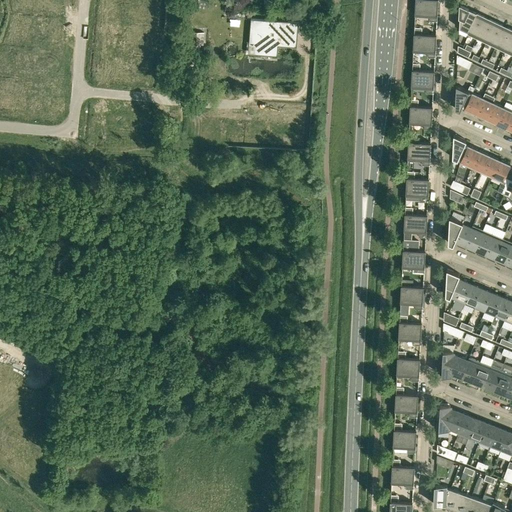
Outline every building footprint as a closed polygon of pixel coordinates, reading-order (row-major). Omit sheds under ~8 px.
[(103,6),(102,17),(120,19),(121,15),(127,16),(128,8),(136,9),(136,0),(118,0),(118,2),(106,1),(103,0),(102,6),(103,6)] [(436,21),(437,21),(438,0),(415,0),(415,15),(416,15),(416,13),(430,14),(429,21),(436,21)] [(469,32),(478,13),(469,9),(460,5),(459,28),(469,32)] [(469,32),(478,37),(487,18),(478,13),(469,32)] [(478,37),(487,41),(496,22),(487,18),(478,37)] [(252,19),(250,44),(256,44),(255,53),(273,54),(274,46),(285,46),(285,37),(295,38),(296,22),(252,19)] [(496,45),(505,26),(496,22),(487,41),(496,45)] [(511,35),(511,29),(505,26),(496,45),(505,50),(511,35)] [(205,33),(191,32),(190,44),(189,53),(202,54),(202,46),(204,46),(205,33)] [(436,35),(422,34),(414,33),(413,51),(414,51),(414,49),(428,50),(428,57),(435,57),(436,35)] [(471,52),(465,49),(458,46),(460,47),(458,52),(468,57),(471,52)] [(19,49),(18,64),(22,65),(20,77),(45,79),(47,65),(48,51),(43,51),(19,49)] [(460,56),(457,62),(469,68),(471,62),(460,56)] [(435,71),(420,70),(413,69),(412,69),(411,87),(412,87),(412,85),(426,86),(426,93),(433,93),(435,71)] [(465,108),(464,108),(465,109),(472,92),(475,87),(470,85),(468,90),(456,85),(455,108),(460,110),(462,106),(465,108)] [(472,92),(465,109),(475,113),(483,97),(472,92)] [(483,97),(475,113),(486,118),(493,102),(483,97)] [(493,102),(486,118),(496,123),(504,106),(493,102)] [(94,104),(93,118),(100,119),(110,120),(117,120),(117,119),(140,121),(141,111),(118,109),(118,106),(107,105),(103,104),(94,104)] [(433,106),(418,106),(411,105),(410,105),(409,123),(410,123),(410,121),(424,121),(424,129),(431,129),(432,129),(433,106)] [(506,128),(511,115),(511,110),(504,107),(504,106),(496,123),(506,128)] [(199,113),(199,129),(221,130),(221,136),(238,137),(238,125),(223,124),(223,114),(199,113)] [(460,161),(461,161),(468,145),(464,144),(466,140),(454,134),(452,157),(457,160),(458,159),(461,160),(460,161)] [(416,142),(409,141),(408,141),(407,159),(408,159),(408,157),(422,157),(422,165),(429,165),(430,165),(431,142),(416,142)] [(479,150),(468,145),(461,161),(471,166),(479,150)] [(471,166),(482,171),(489,154),(479,150),(471,166)] [(499,159),(489,154),(482,171),(492,176),(499,159)] [(510,164),(499,159),(492,176),(492,175),(502,180),(497,191),(504,194),(509,182),(503,180),(510,164)] [(414,178),(407,177),(406,177),(406,195),(407,195),(407,193),(421,193),(420,201),(427,201),(428,201),(429,178),(414,178)] [(454,181),(451,186),(462,192),(465,186),(454,181)] [(465,196),(451,190),(450,197),(462,202),(465,196)] [(413,214),(405,213),(404,230),(405,230),(405,229),(419,229),(418,237),(426,237),(427,214),(413,214)] [(448,243),(453,245),(464,219),(463,219),(462,221),(450,216),(449,216),(448,243)] [(464,219),(453,245),(455,240),(465,244),(473,225),(472,225),(471,227),(462,223),(464,219)] [(465,244),(475,249),(483,229),(473,225),(465,244)] [(483,229),(475,249),(484,253),(493,234),(483,229)] [(494,257),(503,238),(493,234),(484,253),(494,257)] [(511,243),(511,242),(503,238),(494,257),(504,261),(511,243)] [(404,249),(411,250),(417,250),(418,240),(404,240),(404,249)] [(424,273),(425,250),(417,250),(411,250),(404,249),(403,249),(402,266),(403,266),(403,265),(417,265),(417,273),(424,273),(423,273),(424,273)] [(453,301),(454,301),(463,280),(458,278),(460,274),(447,268),(445,295),(454,298),(453,301)] [(472,284),(463,280),(454,301),(455,299),(465,303),(472,284)] [(465,303),(475,307),(482,288),(472,284),(465,303)] [(422,309),(423,309),(424,286),(409,285),(402,285),(401,285),(400,302),(401,302),(401,301),(415,301),(415,308),(422,309)] [(482,288),(475,307),(484,312),(492,292),(482,288)] [(502,297),(492,292),(484,312),(494,316),(502,297)] [(494,316),(504,320),(511,301),(511,300),(502,297),(494,316)] [(458,318),(445,312),(444,320),(456,325),(458,318)] [(399,321),(398,338),(399,338),(399,336),(413,337),(413,344),(421,345),(422,322),(407,321),(400,321),(399,321)] [(455,335),(458,329),(444,323),(443,332),(444,332),(444,330),(455,335)] [(458,329),(455,335),(461,337),(463,331),(458,329)] [(452,376),(452,372),(453,354),(453,351),(443,350),(441,375),(452,376)] [(468,360),(453,354),(452,372),(462,376),(470,357),(469,357),(468,360)] [(405,357),(398,357),(397,357),(397,374),(398,372),(412,373),(411,380),(419,381),(420,358),(405,357)] [(462,376),(473,381),(480,361),(470,357),(462,376)] [(473,381),(483,385),(491,365),(480,361),(473,381)] [(491,365),(483,385),(494,389),(501,369),(491,365)] [(511,373),(501,369),(494,389),(505,393),(511,373)] [(0,420),(8,408),(6,406),(11,398),(0,390),(0,420)] [(396,408),(410,409),(409,416),(417,417),(418,394),(404,393),(396,393),(395,410),(396,410),(396,408)] [(25,400),(19,408),(36,419),(41,411),(25,400)] [(449,430),(449,426),(450,408),(450,405),(440,404),(439,429),(449,430)] [(458,434),(466,414),(450,408),(449,426),(459,430),(458,434)] [(469,438),(476,419),(466,414),(458,434),(469,438)] [(487,423),(476,419),(469,438),(479,442),(487,423)] [(487,423),(479,442),(490,446),(497,427),(487,423)] [(508,431),(497,427),(490,446),(500,450),(508,431)] [(402,429),(395,429),(394,429),(393,446),(394,446),(394,444),(408,445),(408,452),(415,453),(416,430),(402,429)] [(0,454),(4,447),(6,448),(12,439),(0,431),(0,454)] [(511,432),(508,431),(500,450),(511,455),(511,453),(511,432)] [(438,445),(437,452),(448,456),(451,450),(438,445)] [(456,452),(451,450),(448,456),(454,458),(456,452)] [(437,455),(437,462),(450,467),(453,461),(437,455)] [(392,465),(391,482),(392,482),(392,480),(406,481),(406,488),(413,489),(415,466),(400,465),(393,465),(392,465)] [(503,479),(509,481),(511,472),(511,468),(508,467),(503,479)] [(435,504),(445,505),(451,488),(447,487),(447,485),(436,485),(435,493),(435,494),(435,504)] [(461,492),(451,488),(445,505),(446,505),(455,508),(461,492)] [(455,508),(465,511),(472,496),(461,492),(455,508)] [(465,511),(477,511),(482,499),(472,496),(465,511)] [(492,503),(482,499),(477,511),(489,511),(493,501),(492,503)] [(398,501),(391,501),(390,501),(389,511),(412,511),(413,502),(398,501)] [(493,501),(489,511),(502,511),(505,505),(493,501)]
